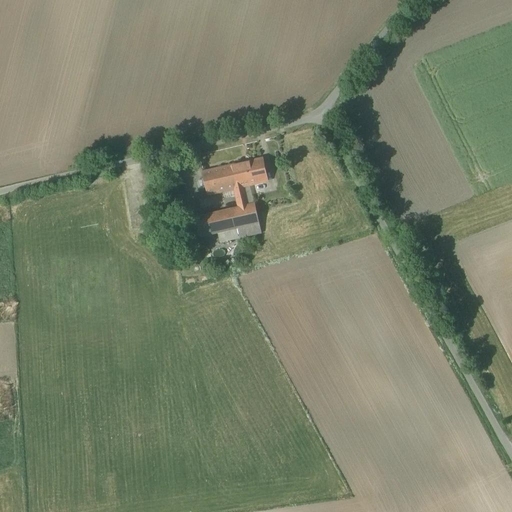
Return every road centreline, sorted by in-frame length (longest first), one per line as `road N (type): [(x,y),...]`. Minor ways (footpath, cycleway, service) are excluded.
road 1 (unclassified): [(511,447),(321,109)]
road 2 (unclassified): [(321,109),(0,189)]
road 3 (unclassified): [(321,109),(414,0)]
